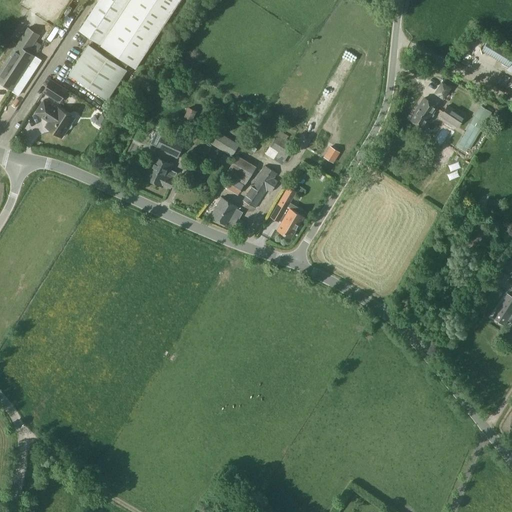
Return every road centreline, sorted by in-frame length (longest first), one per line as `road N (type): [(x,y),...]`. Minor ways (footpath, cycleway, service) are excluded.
road 1 (tertiary): [(511,459),(412,338),(368,302),(295,265)]
road 2 (tertiary): [(295,265),(24,158)]
road 3 (unclassified): [(295,265),(377,122),(397,0)]
